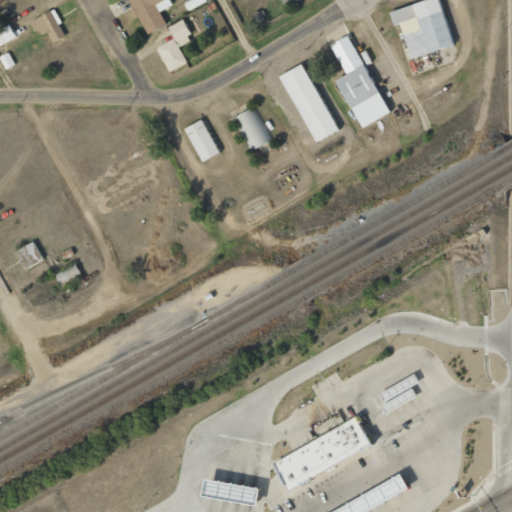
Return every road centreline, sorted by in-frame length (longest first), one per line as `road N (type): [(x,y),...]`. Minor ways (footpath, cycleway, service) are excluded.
road 1 (residential): [(0,96),(182,98),(364,0)]
road 2 (residential): [(425,122),(357,0)]
